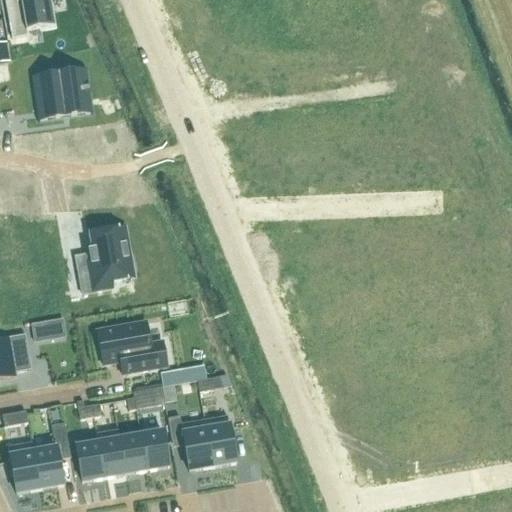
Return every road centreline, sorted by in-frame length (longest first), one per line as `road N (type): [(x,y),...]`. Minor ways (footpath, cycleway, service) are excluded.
road 1 (residential): [(340,511),(130,0)]
road 2 (residential): [(340,511),(511,477)]
